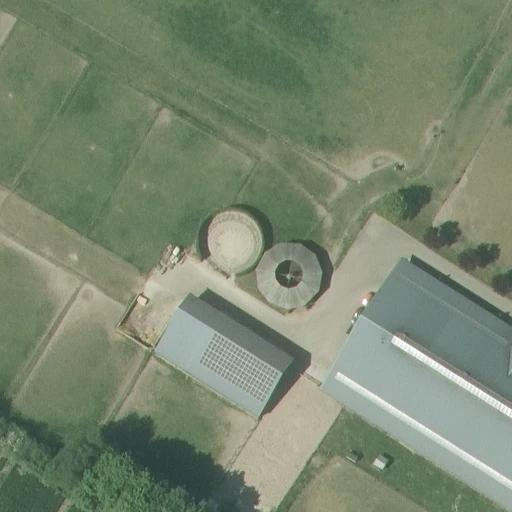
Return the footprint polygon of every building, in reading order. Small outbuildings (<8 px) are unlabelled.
[(320,252),(257,249),(255,294),(288,296),(287,306),(301,307),(302,296),(317,297),(320,252)] [(511,337),(402,268),(325,390),(511,507),(511,337)] [(291,369),(188,304),(155,356),(258,421),(291,369)] [(380,455),(373,464),(383,470),(389,461),(380,455)] [(213,511),(258,511),(261,508),(224,491),(213,511)]
